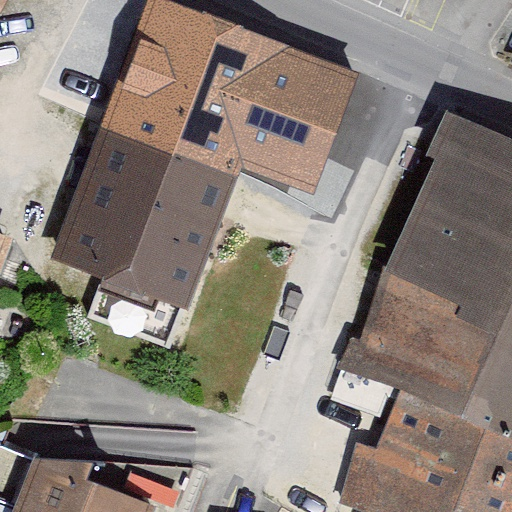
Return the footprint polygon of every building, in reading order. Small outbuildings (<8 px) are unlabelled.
[(358,74),(175,0),(149,0),(58,255),(189,302),(208,249),(240,161),(296,181),(308,148),(335,157),(358,74)] [(511,145),(445,114),(359,320),(342,358),(403,385),(511,432),(511,145)] [(0,250),(8,229),(0,225),(0,250)] [(358,511),(511,511),(511,432),(403,385),(382,434),(377,445),(361,439),(334,501),(358,511)] [(32,458),(12,511),(150,511),(154,502),(32,458)]
